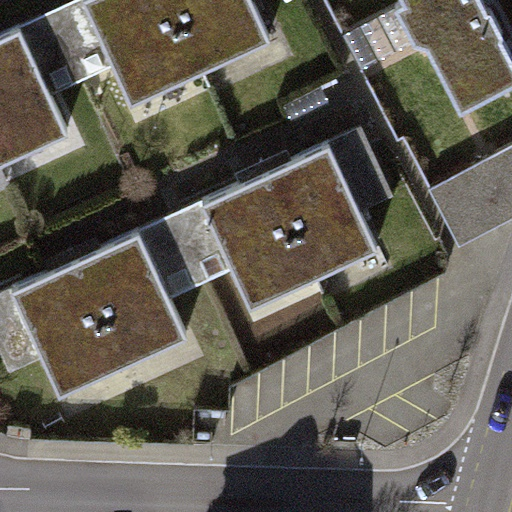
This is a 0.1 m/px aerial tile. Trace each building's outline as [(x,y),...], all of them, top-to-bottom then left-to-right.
[(267,0),(93,0),(152,120),(295,58),(267,0)] [(511,93),(511,34),(494,0),(405,0),(469,119),(511,93)] [(29,26),(0,38),(0,187),(88,150),(29,26)] [(336,142),(210,197),(273,322),(396,268),(336,142)] [(149,229),(25,282),(83,412),(202,356),(149,229)]
